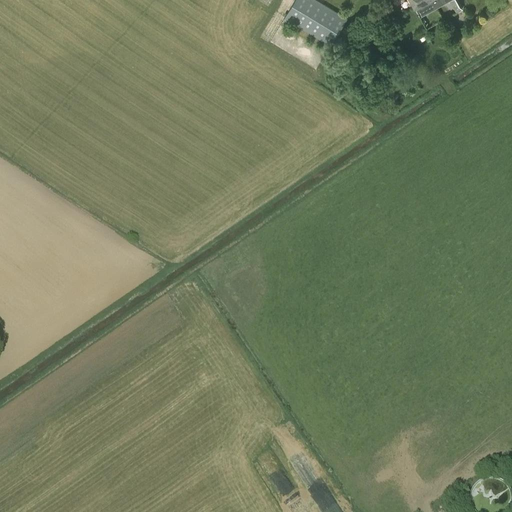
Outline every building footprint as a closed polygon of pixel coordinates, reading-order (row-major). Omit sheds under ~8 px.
[(347,18),(316,0),(295,0),(285,18),(330,45),(347,18)] [(411,0),(417,10),(434,1),(436,0),(445,0),(447,2),(449,0),(411,0)] [(457,0),(449,0),(456,13),(463,9),(457,0)] [(452,14),(455,12),(449,1),(446,3),(452,14)] [(475,488),(472,494),(471,501),(473,510),(474,511),(509,511),(511,505),(511,496),(511,493),(508,487),(503,483),(497,480),(489,480),(481,483),(475,488)]
